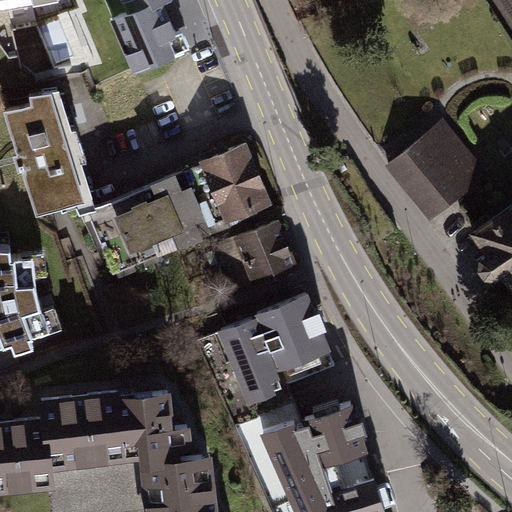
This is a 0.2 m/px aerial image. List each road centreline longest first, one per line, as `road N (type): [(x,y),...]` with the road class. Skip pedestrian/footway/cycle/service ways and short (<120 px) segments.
road 1 (primary): [(237,0),(349,257),(401,351),(511,457)]
road 2 (residential): [(426,511),(384,398)]
